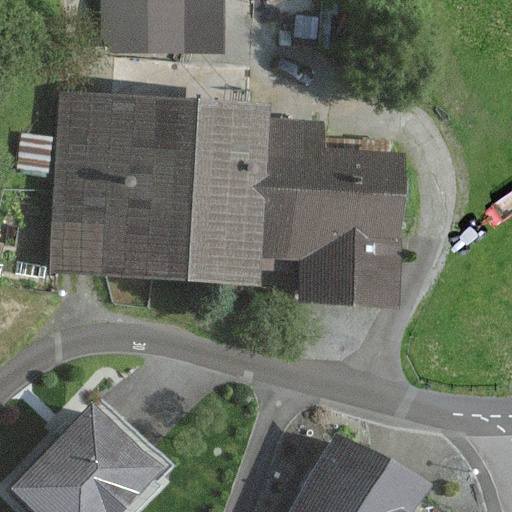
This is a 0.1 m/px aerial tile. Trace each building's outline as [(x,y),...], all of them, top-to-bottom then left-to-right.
[(99,0),(100,52),(225,52),(224,0),(99,0)] [(261,256),(270,121),(271,105),(59,92),(47,277),(259,290),(261,256)] [(270,121),(261,256),(302,258),(300,301),(391,306),(399,159),(319,155),(321,124),(270,121)] [(90,402),(9,490),(32,511),(118,511),(160,466),(90,402)] [(334,434),(291,511),(414,511),(429,486),(334,434)]
